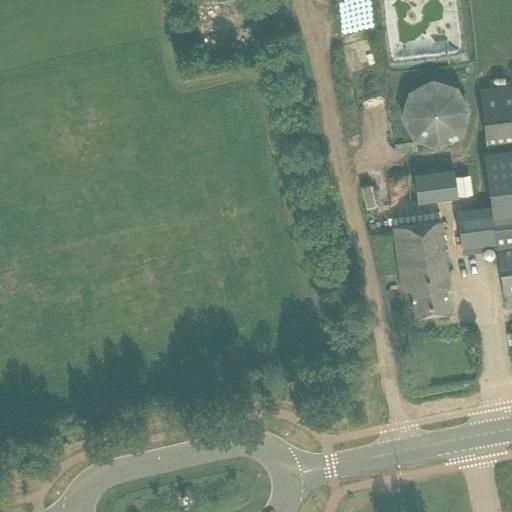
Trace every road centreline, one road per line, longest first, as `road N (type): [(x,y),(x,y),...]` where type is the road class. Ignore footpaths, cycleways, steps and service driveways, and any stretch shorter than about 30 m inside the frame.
road 1 (track): [(398,424),(301,0)]
road 2 (tertiary): [(287,480),(263,446),(239,443),(101,471),(84,484),(76,511)]
road 3 (tertiary): [(511,429),(287,480)]
road 4 (unknown): [(511,402),(476,242)]
